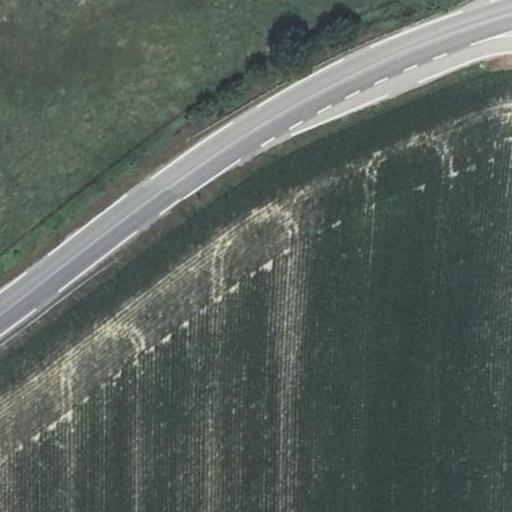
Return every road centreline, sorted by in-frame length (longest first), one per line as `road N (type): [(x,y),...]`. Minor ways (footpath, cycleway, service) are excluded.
road 1 (secondary): [(0,317),(261,126)]
road 2 (secondary): [(261,126),(391,58),(511,14)]
road 3 (unclassified): [(261,126),(511,44)]
